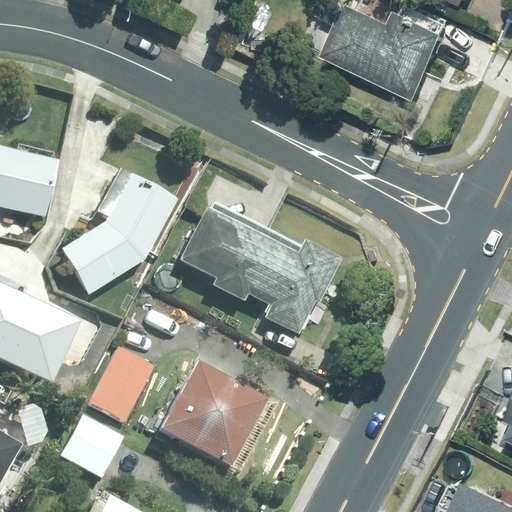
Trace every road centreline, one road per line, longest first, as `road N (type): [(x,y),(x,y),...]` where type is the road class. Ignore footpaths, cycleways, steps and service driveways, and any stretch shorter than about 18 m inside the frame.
road 1 (secondary): [(335,511),(468,252)]
road 2 (residential): [(0,19),(61,34),(251,124)]
road 3 (residential): [(251,124),(490,210)]
road 4 (residential): [(468,252),(251,124)]
